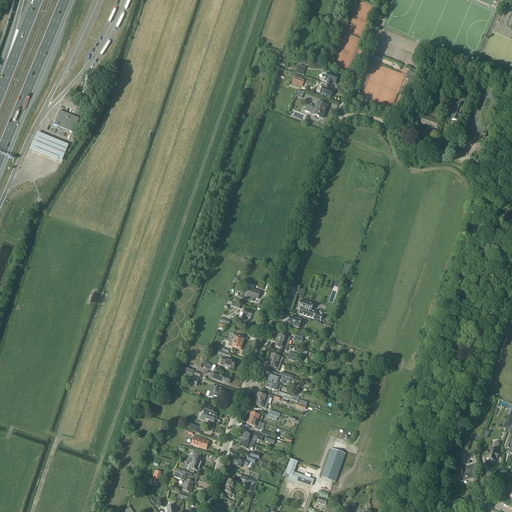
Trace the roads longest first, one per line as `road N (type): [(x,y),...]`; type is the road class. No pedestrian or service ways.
road 1 (unclassified): [(202,511),(385,0)]
road 2 (track): [(511,288),(435,511)]
road 3 (motorway): [(0,155),(64,0)]
